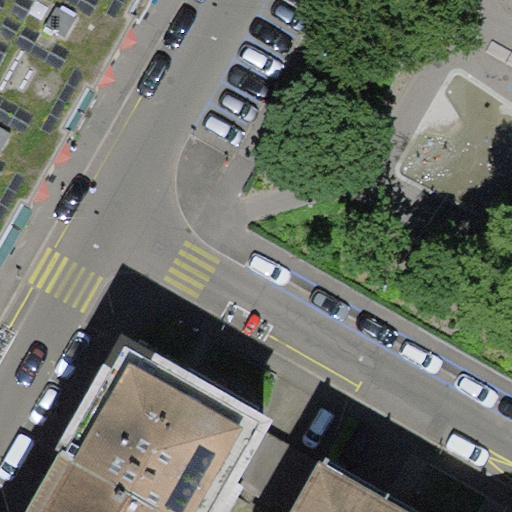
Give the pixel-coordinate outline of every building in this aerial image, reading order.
[(127,37),(143,9),(127,0),(0,0),(0,80),(77,124),(93,96),(110,92),(105,75),(110,68),(115,59),(131,54),(127,37)] [(127,0),(143,9),(148,0),(127,0)] [(44,206),(40,190),(44,182),(49,173),(66,169),(61,152),(77,124),(0,80),(0,232),(12,239),(28,211),(44,206)] [(0,259),(12,239),(0,232),(0,259)] [(119,354),(57,463),(143,511),(213,511),(227,487),(271,511),(297,511),(319,475),(255,438),(258,433),(248,428),(254,417),(222,399),(216,409),(170,383),(160,378),(166,367),(136,350),(130,360),(119,354)] [(143,511),(57,463),(28,511),(143,511)] [(322,469),(319,475),(297,511),(396,511),(363,493),(322,469)]
